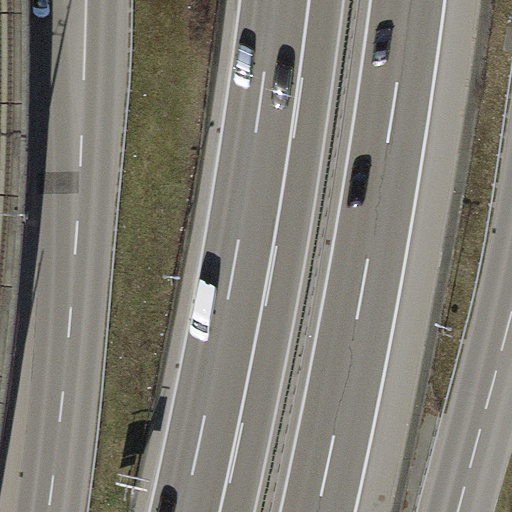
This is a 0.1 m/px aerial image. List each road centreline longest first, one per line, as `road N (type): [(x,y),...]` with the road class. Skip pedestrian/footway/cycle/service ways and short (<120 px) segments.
road 1 (motorway): [(278,0),(229,317),(185,511)]
road 2 (motorway): [(321,511),(409,0)]
road 3 (secondary): [(49,511),(64,407),(75,181)]
road 4 (secondary): [(458,511),(511,312)]
road 5 (secondary): [(75,181),(103,0)]
road 6 (secondary): [(51,0),(75,181)]
